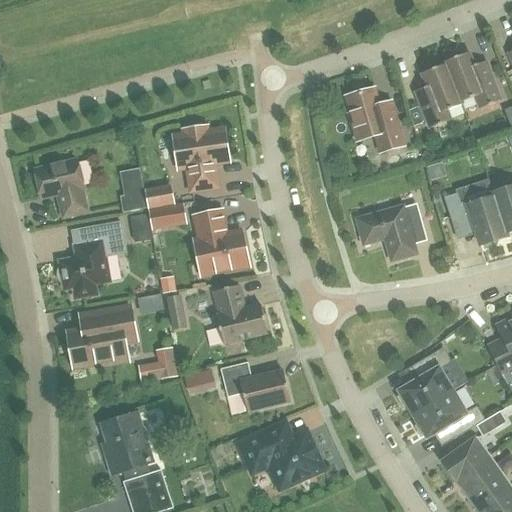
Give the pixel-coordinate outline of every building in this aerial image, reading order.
[(445,63),(461,105),(462,105),(461,102),(476,96),(481,108),(500,101),(485,62),(474,67),(468,53),(466,54),(465,51),(451,56),(453,59),(445,63)] [(461,105),(445,63),(444,63),(445,65),(422,74),(427,87),(416,92),(430,128),(450,121),(446,111),(461,105)] [(379,105),(374,89),(346,97),(351,114),(349,114),(356,141),(375,136),(380,153),(403,146),(391,102),(379,105)] [(210,164),(229,161),(225,130),(207,132),(206,127),(184,130),(185,135),(173,137),(178,169),(188,167),(191,191),(217,187),(215,172),(211,172),(210,164)] [(78,160),(36,170),(43,197),(59,193),(64,217),(88,211),(82,187),(84,187),(78,160)] [(431,180),(446,176),(442,163),(427,167),(431,180)] [(139,169),(121,173),(125,195),(121,196),(124,212),(146,208),(139,169)] [(149,208),(174,204),(171,186),(146,191),(149,208)] [(511,186),(493,193),(507,237),(508,237),(507,233),(511,231),(511,186)] [(507,237),(493,193),(492,193),(493,197),(469,205),(468,202),(460,204),(457,194),(444,198),(452,222),(471,215),(480,246),(484,245),(488,247),(496,244),(498,241),(498,240),(507,237)] [(182,206),(149,212),(152,230),(186,224),(182,206)] [(428,241),(420,213),(406,217),(403,207),(357,220),(364,245),(385,239),(392,261),(417,254),(414,245),(428,241)] [(201,275),(249,265),(242,231),(226,235),(221,212),(195,217),(200,241),(195,242),(201,275)] [(77,258),(59,261),(65,289),(74,287),(76,298),(97,294),(95,284),(110,281),(105,255),(125,251),(120,223),(72,232),(77,258)] [(176,291),(173,276),(161,279),(164,293),(176,291)] [(224,344),(268,333),(261,305),(245,309),(239,286),(214,292),(220,315),(217,316),(224,344)] [(161,295),(138,299),(141,314),(164,309),(161,295)] [(184,311),(181,296),(166,298),(168,314),(184,311)] [(130,307),(81,316),(83,331),(68,334),(74,367),(103,362),(104,365),(122,362),(119,344),(136,341),(130,307)] [(511,367),(511,321),(509,323),(508,320),(496,326),(508,350),(493,357),(508,385),(511,382),(511,376),(508,369),(511,367)] [(158,350),(162,377),(178,375),(173,346),(158,350)] [(408,406),(413,414),(451,391),(439,369),(451,362),(443,349),(412,367),(419,379),(399,391),(401,395),(397,397),(403,408),(408,406)] [(291,402),(283,371),(252,378),(248,363),(221,369),(228,397),(243,394),(248,412),(291,402)] [(210,369),(184,376),(188,393),(214,386),(210,369)] [(450,425),(457,437),(485,420),(477,407),(465,414),(451,391),(413,415),(418,424),(414,426),(421,437),(425,435),(427,438),(450,425)] [(138,412),(101,423),(112,457),(107,458),(113,475),(154,462),(138,412)] [(500,412),(476,426),(483,437),(507,423),(500,412)] [(292,437),(285,423),(239,444),(252,474),(270,467),(267,460),(280,490),(324,470),(306,432),(292,437)] [(455,481),(490,455),(477,437),(442,463),(455,481)] [(467,498),(503,473),(490,455),(455,481),(458,479),(463,486),(460,489),(467,498)] [(162,469),(124,481),(133,511),(159,511),(175,507),(162,469)] [(183,485),(193,481),(190,473),(180,476),(183,485)] [(484,511),(511,492),(511,485),(503,473),(467,498),(474,508),(477,506),(481,511),(484,511)] [(511,511),(511,493),(485,511),(511,511)]
